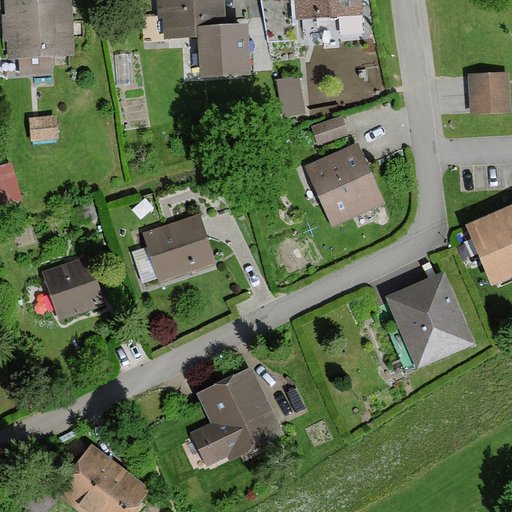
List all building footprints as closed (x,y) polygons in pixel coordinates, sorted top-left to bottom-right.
[(74,62),(71,0),(3,3),(4,20),(1,20),(2,46),(6,46),(7,65),(74,62)] [(253,82),(250,30),(225,31),(222,0),(155,0),(157,25),(162,25),(163,44),(200,42),(202,85),(253,82)] [(268,0),(258,1),(266,47),(295,45),(292,0),(268,0)] [(364,18),(362,0),(295,0),(297,24),(364,18)] [(506,116),(505,78),(468,79),(469,117),(506,116)] [(302,118),(296,81),(276,85),(283,122),(302,118)] [(55,142),(54,120),(28,122),(29,143),(55,142)] [(346,137),(341,122),(309,132),(314,147),(346,137)] [(383,207),(355,147),(302,171),(330,231),(383,207)] [(0,209),(19,205),(10,168),(0,170),(0,209)] [(511,211),(467,231),(493,290),(511,281),(511,211)] [(213,268),(196,219),(143,237),(148,251),(130,258),(140,285),(157,279),(159,286),(213,268)] [(103,310),(88,263),(41,278),(57,325),(103,310)] [(476,350),(446,278),(388,301),(417,373),(476,350)] [(285,441),(254,372),(197,398),(210,426),(192,435),(207,468),(231,457),(234,464),(285,441)] [(136,511),(151,492),(92,448),(56,496),(77,511),(136,511)]
